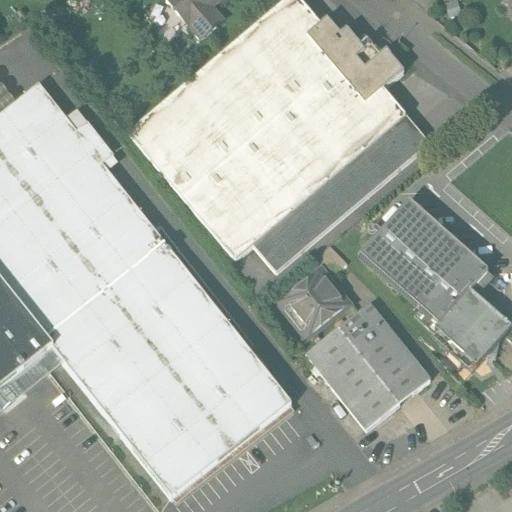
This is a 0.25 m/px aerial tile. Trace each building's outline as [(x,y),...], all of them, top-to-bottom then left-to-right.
[(288,0),(128,135),(128,136),(128,137),(234,263),(235,263),(236,263),(253,248),(405,121),(404,120),(405,120),(382,93),(403,75),(389,59),(390,58),(386,53),(379,58),(366,43),(359,48),(346,32),(339,38),(326,22),(320,27),(296,0),(288,0)] [(163,0),(200,43),(216,29),(204,16),(222,0),(163,0)] [(38,89),(0,119),(0,285),(52,353),(171,503),(291,410),(102,170),(113,161),(87,128),(76,137),(38,89)] [(405,121),(253,248),(275,273),(425,144),(405,121)] [(510,331),(470,295),(487,275),(408,204),(359,258),(438,328),(434,332),(476,370),(510,331)] [(329,249),(313,262),(321,273),(322,273),(328,268),(334,276),(346,267),(329,249)] [(321,273),(304,286),(303,286),(291,296),(291,297),(283,303),(282,307),(281,311),(283,314),(285,317),(288,319),(292,319),(296,318),(311,338),(349,308),(322,273),(321,273)] [(0,286),(0,393),(52,353),(0,286)] [(369,308),(306,358),(366,434),(429,384),(369,308)]
